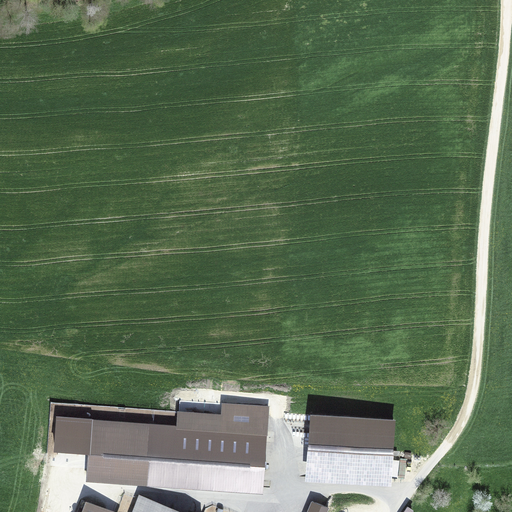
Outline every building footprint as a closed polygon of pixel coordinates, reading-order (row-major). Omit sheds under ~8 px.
[(263,474),(268,405),(222,402),(221,413),(177,409),(176,426),(57,417),(55,447),(90,450),(88,473),(262,486),(263,474)] [(389,482),(394,420),(312,413),(308,476),(389,482)] [(184,511),(139,493),(131,511),(184,511)] [(327,511),(330,506),(311,498),(307,509),(305,511),(327,511)] [(116,511),(117,511),(87,500),(82,511),(116,511)]
